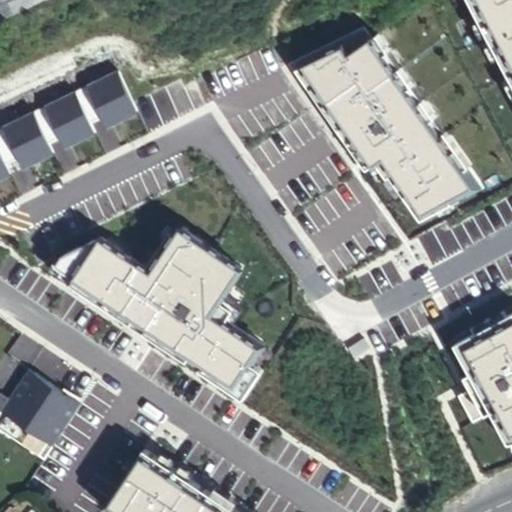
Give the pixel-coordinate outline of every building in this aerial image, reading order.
[(511,0),(467,0),(480,24),(488,39),(493,47),(500,62),(511,83),(511,0)] [(480,24),(474,28),(482,43),(488,39),(480,24)] [(363,30),(287,67),(309,98),(319,91),(347,130),(340,135),(358,160),(359,159),(358,157),(362,154),(369,164),(373,161),(384,176),(387,174),(400,192),(404,189),(425,220),(454,205),(452,200),(475,187),(465,172),(473,167),(376,38),(371,42),(363,30)] [(493,47),(486,51),(494,65),(500,62),(493,47)] [(116,76),(74,97),(89,128),(102,121),(106,130),(135,116),(116,76)] [(74,97),(32,117),(47,148),(60,142),(64,150),(93,136),(89,128),(74,97)] [(32,117),(0,133),(0,158),(5,169),(18,162),(23,171),(51,157),(47,148),(32,117)] [(0,158),(0,181),(9,177),(5,169),(0,158)] [(452,200),(454,205),(488,187),(473,167),(465,172),(475,187),(452,200)] [(62,259),(53,273),(73,286),(68,292),(129,332),(133,326),(146,334),(141,341),(184,369),(188,363),(201,371),(197,377),(235,402),(253,375),(256,370),(251,367),(264,349),(226,324),(234,313),(220,304),(241,272),(181,232),(177,238),(152,276),(146,272),(99,241),(62,259)] [(171,234),(146,272),(152,276),(177,238),(171,234)] [(53,273),(49,279),(68,292),(73,286),(53,273)] [(501,313),(474,328),(477,335),(505,320),(501,313)] [(455,348),(469,375),(477,389),(470,393),(457,400),(472,426),(491,415),(508,447),(511,445),(511,316),(505,320),(477,335),(455,348)] [(133,326),(129,332),(141,341),(146,334),(133,326)] [(188,363),(184,369),(197,377),(201,371),(188,363)] [(8,401),(0,413),(0,431),(45,461),(81,406),(29,371),(8,401)] [(253,375),(235,402),(241,407),(260,379),(253,375)] [(477,389),(469,375),(462,379),(470,393),(477,389)] [(0,413),(8,401),(0,395),(0,413)] [(141,455),(103,511),(227,511),(220,507),(216,511),(214,511),(205,506),(209,500),(141,455)]
